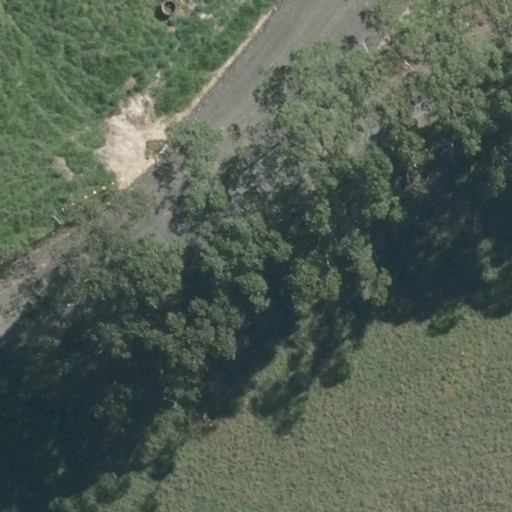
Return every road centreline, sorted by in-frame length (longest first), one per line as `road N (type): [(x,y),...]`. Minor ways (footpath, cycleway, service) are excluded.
road 1 (track): [(0,315),(511,27)]
road 2 (track): [(171,219),(330,0)]
